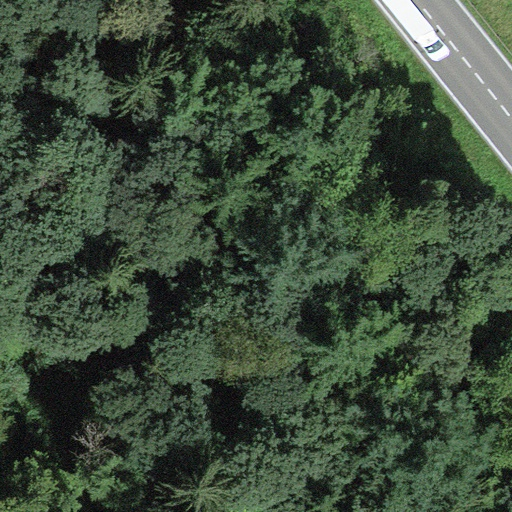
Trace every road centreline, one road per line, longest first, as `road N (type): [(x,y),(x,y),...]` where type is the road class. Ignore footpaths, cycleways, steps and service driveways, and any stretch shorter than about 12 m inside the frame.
road 1 (track): [(165,0),(511,488)]
road 2 (primary): [(511,125),(411,0)]
